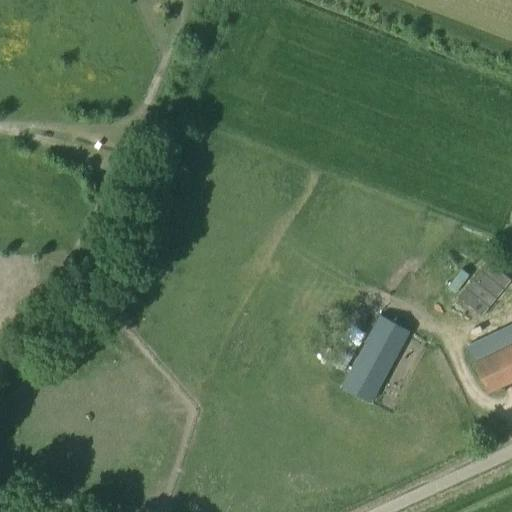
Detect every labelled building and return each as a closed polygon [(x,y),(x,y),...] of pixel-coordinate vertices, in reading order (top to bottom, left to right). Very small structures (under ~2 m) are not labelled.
[(305,218),(320,227),(336,201),(321,191),(305,218)] [(461,298),(483,316),(511,280),(511,277),(491,261),(461,298)] [(271,322),(249,311),(228,354),(259,369),(296,295),(268,281),(262,294),(280,303),(271,322)] [(365,399),(403,328),(382,317),(343,387),(365,399)] [(511,323),(465,346),(487,392),(511,380),(511,323)] [(429,349),(398,400),(421,414),(451,362),(429,349)]
